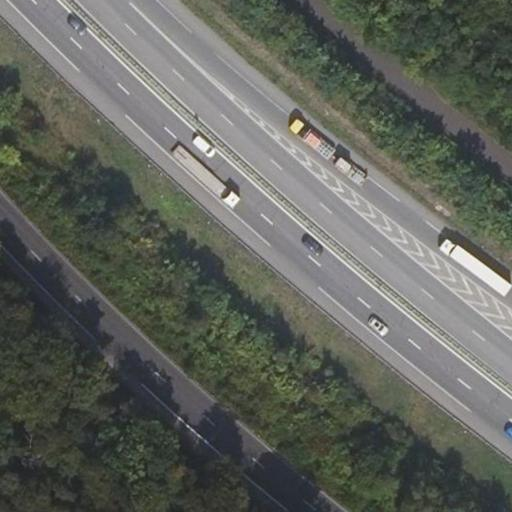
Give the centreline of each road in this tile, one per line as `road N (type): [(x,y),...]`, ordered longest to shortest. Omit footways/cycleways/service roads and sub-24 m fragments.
road 1 (motorway): [(37,0),(140,105),(511,415)]
road 2 (motorway): [(511,364),(400,274),(118,10)]
road 3 (trunk): [(511,297),(118,10)]
road 4 (trunk): [(0,216),(51,276),(320,511)]
road 5 (track): [(511,166),(463,134),(309,0)]
